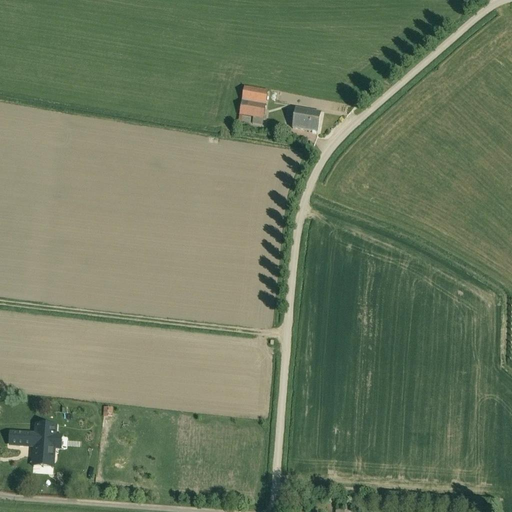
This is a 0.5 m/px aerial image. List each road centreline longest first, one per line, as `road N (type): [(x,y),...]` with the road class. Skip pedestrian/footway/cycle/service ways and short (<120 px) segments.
road 1 (unclassified): [(499,0),(352,124),(308,185),(292,250),(273,511)]
road 2 (unknown): [(39,500),(175,511)]
